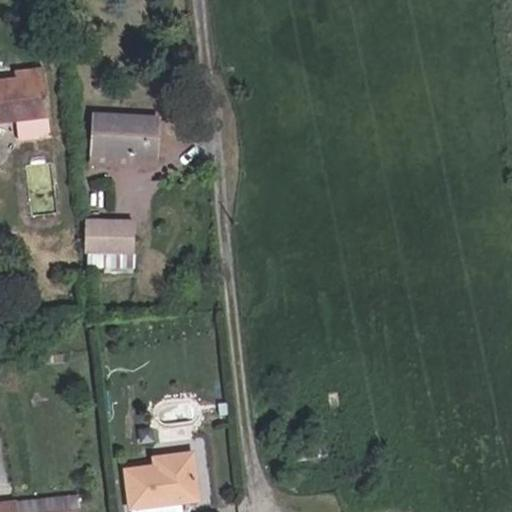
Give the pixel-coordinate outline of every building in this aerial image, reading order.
[(4,91),(36,89),(34,73),(3,74),(4,91)] [(0,132),(39,129),(36,89),(4,91),(0,91),(0,132)] [(146,121),(84,126),(87,166),(150,159),(146,121)] [(135,223),(68,230),(72,263),(81,261),(124,257),(138,255),(135,223)] [(124,257),(81,261),(82,284),(128,280),(124,257)] [(218,424),(208,424),(209,435),(219,434),(218,424)] [(186,511),(184,471),(158,473),(159,485),(138,487),(117,489),(119,511),(186,511)] [(158,473),(137,474),(138,487),(159,485),(158,473)]
